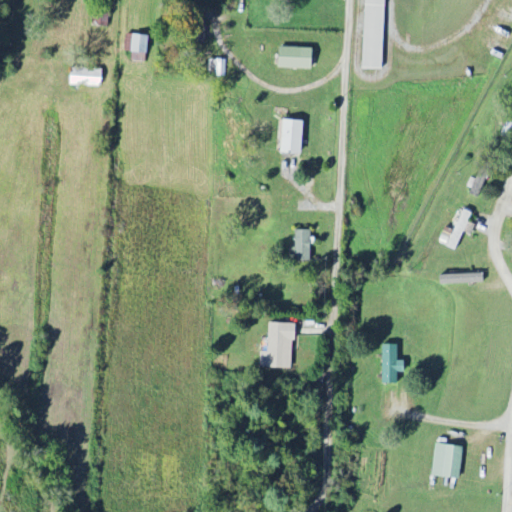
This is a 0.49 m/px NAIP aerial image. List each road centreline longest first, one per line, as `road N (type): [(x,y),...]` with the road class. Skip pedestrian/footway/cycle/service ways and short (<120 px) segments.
road 1 (residential): [(310,511),(325,477),(348,0)]
road 2 (residential): [(511,179),(491,231),(494,253),(511,277),(505,511)]
